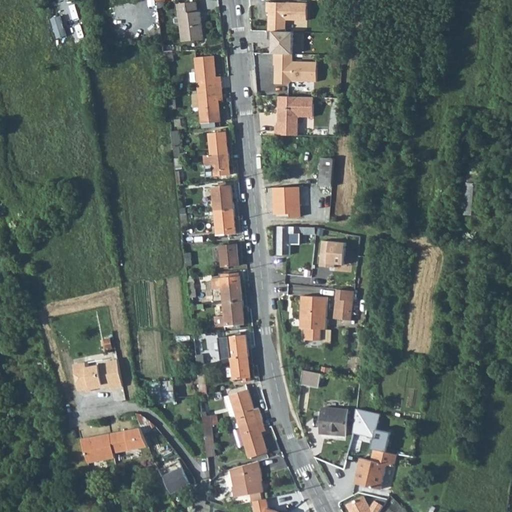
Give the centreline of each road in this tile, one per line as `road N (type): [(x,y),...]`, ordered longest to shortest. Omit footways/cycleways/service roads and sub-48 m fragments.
road 1 (tertiary): [(232,0),(270,369),(327,511)]
road 2 (residential): [(197,511),(202,482),(194,466),(144,410),(76,412)]
